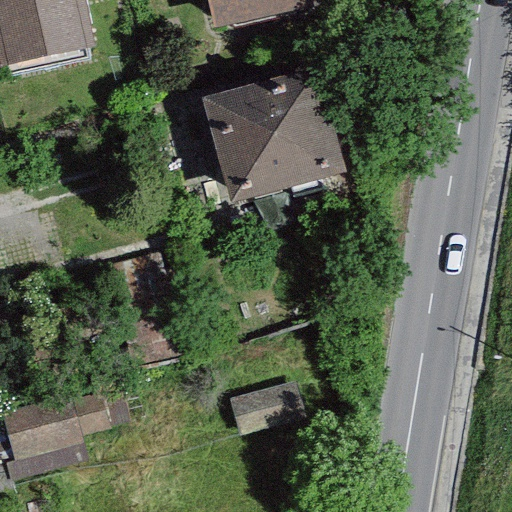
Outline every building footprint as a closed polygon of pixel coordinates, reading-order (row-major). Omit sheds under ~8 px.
[(88,0),(0,0),(0,64),(3,78),(101,56),(88,0)] [(211,0),(218,35),(319,16),(315,0),(211,0)] [(325,80),(209,107),(235,214),(350,186),(325,80)] [(304,388),(234,406),(243,442),(313,425),(304,388)] [(108,400),(79,408),(88,444),(117,436),(108,400)] [(78,403),(7,421),(19,468),(90,450),(88,444),(79,408),(78,403)]
